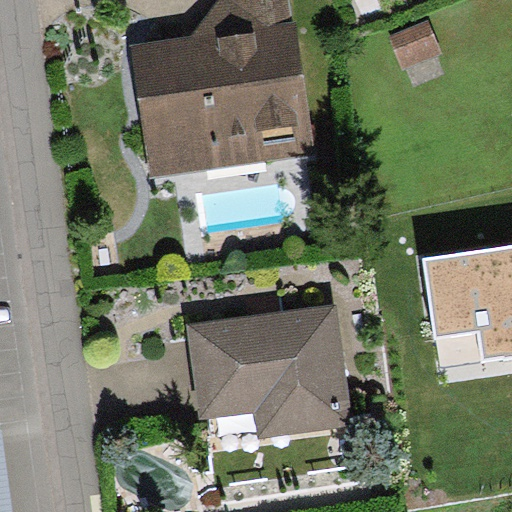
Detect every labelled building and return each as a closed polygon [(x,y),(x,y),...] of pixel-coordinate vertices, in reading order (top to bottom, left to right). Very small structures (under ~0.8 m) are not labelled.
[(224,0),(193,43),(136,50),(153,178),(313,156),(294,29),(266,33),(225,0),(224,0)] [(225,0),(266,33),(294,29),(290,0),(225,0)] [(427,22),(391,38),(404,69),(440,54),(427,22)] [(511,248),(428,261),(439,340),(479,334),(482,359),(511,354),(511,248)] [(275,320),(189,329),(198,421),(254,415),(256,438),(346,429),(334,314),(275,320)]
